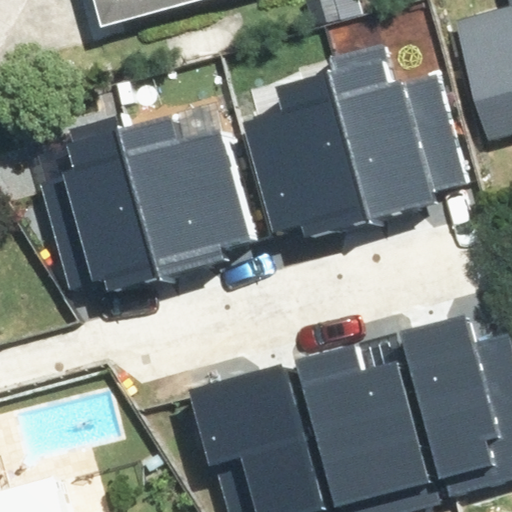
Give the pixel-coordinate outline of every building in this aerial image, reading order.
[(105,0),(114,35),(264,0),(105,0)] [(511,0),(501,0),(458,11),(493,140),(511,135),(511,0)] [(446,184),(477,175),(447,62),(402,73),(393,42),(347,54),(351,67),(389,211),(449,195),(446,184)] [(255,114),(285,227),(316,219),(319,230),(389,211),(351,67),(294,82),(300,102),(255,114)] [(71,124),(109,281),(172,266),(139,127),(134,108),(71,124)] [(189,115),(139,127),(172,266),(269,243),(242,127),(194,138),(189,115)] [(474,305),(412,322),(459,487),(511,472),(511,325),(482,334),(474,305)] [(371,336),(310,354),(355,511),(382,511),(455,491),(416,355),(380,366),(371,336)] [(204,378),(241,511),(333,511),(342,510),(298,352),(204,378)] [(0,511),(105,511),(91,448),(128,440),(114,382),(0,408),(0,511)]
